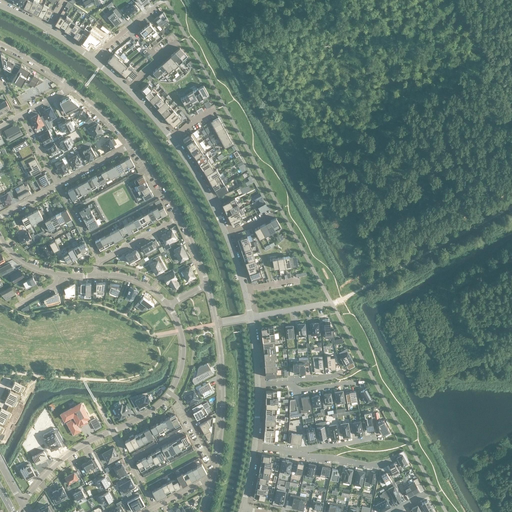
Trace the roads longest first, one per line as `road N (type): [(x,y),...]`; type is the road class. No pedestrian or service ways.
road 1 (track): [(331,303),(511,205)]
road 2 (residential): [(216,323),(223,405),(216,467)]
